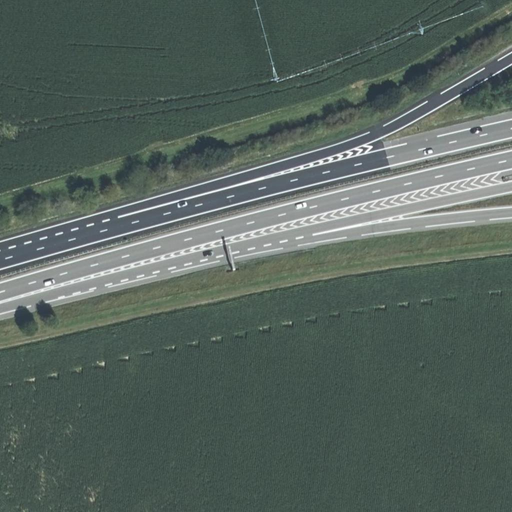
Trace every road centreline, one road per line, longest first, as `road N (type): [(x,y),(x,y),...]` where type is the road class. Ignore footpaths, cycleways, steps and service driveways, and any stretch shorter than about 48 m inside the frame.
road 1 (motorway): [(0,291),(511,159)]
road 2 (track): [(511,250),(329,275),(0,346)]
road 3 (motorway): [(511,57),(379,132),(145,205),(95,230)]
road 4 (motorway): [(511,128),(95,230)]
road 5 (motorway): [(0,307),(283,232)]
road 6 (motorway): [(283,232),(511,186)]
road 7 (motorway): [(283,232),(511,213)]
